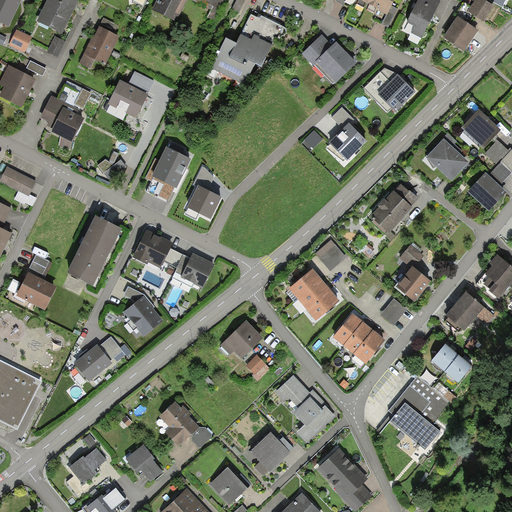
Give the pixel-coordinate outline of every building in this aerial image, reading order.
[(0,0),(0,23),(9,27),(21,0),(0,0)] [(79,0),(78,0),(46,0),(36,22),(62,34),(79,0)] [(185,0),(157,0),(153,11),(176,21),(185,0)] [(207,0),(206,3),(220,10),(225,0),(207,0)] [(394,0),(337,0),(336,3),(344,6),(346,0),(356,0),(387,15),(383,23),(389,27),(397,9),(391,6),(394,0)] [(420,0),(418,4),(416,3),(406,23),(414,27),(411,33),(422,38),(440,1),(439,0),(437,0),(420,0)] [(494,7),(483,0),(474,0),(468,11),(484,22),(494,7)] [(213,8),(209,18),(216,20),(219,10),(213,8)] [(237,43),(226,37),(211,68),(246,85),(256,64),(263,67),(283,26),(259,14),(257,18),(251,15),(237,43)] [(479,31),(458,16),(443,38),(464,53),(479,31)] [(104,19),(102,25),(112,30),(115,24),(104,19)] [(100,27),(95,38),(93,38),(80,64),(92,69),(96,61),(106,65),(120,37),(100,27)] [(32,37),(16,30),(9,44),(25,52),(32,37)] [(332,44),(321,33),(301,53),(333,85),(356,63),(335,41),(332,44)] [(66,41),(55,37),(48,54),(59,58),(66,41)] [(46,69),(31,61),(27,68),(43,76),(46,69)] [(36,80),(9,66),(0,84),(0,85),(4,87),(0,95),(0,98),(22,109),(36,80)] [(415,92),(397,74),(377,94),(395,112),(415,92)] [(150,94),(120,80),(109,105),(139,118),(150,94)] [(57,100),(52,97),(41,118),(49,122),(47,125),(53,128),(51,133),(62,138),(60,147),(71,149),(72,143),(84,119),(76,115),(79,110),(80,107),(83,109),(92,93),(67,81),(57,100)] [(500,131),(478,110),(461,128),(483,149),(500,131)] [(366,140),(349,123),(329,143),(347,160),(366,140)] [(307,139),(312,149),(323,142),(318,133),(307,139)] [(457,142),(448,134),(426,157),(451,181),(469,163),(452,147),(457,142)] [(509,151),(497,141),(485,154),(497,165),(509,151)] [(190,160),(166,149),(160,161),(156,159),(146,179),(153,182),(149,190),(168,200),(174,187),(176,188),(182,176),(190,160)] [(511,150),(491,174),(502,184),(511,173),(511,172),(511,150)] [(106,160),(98,166),(110,181),(127,167),(121,160),(114,165),(106,160)] [(36,182),(7,167),(0,182),(30,196),(36,182)] [(194,185),(199,187),(188,209),(211,220),(222,197),(213,193),(215,190),(211,185),(214,178),(206,168),(203,167),(194,185)] [(507,193),(486,174),(469,192),(490,212),(507,193)] [(401,182),(368,218),(387,235),(401,219),(411,208),(409,206),(418,197),(401,182)] [(0,257),(12,234),(3,230),(13,210),(0,202),(0,257)] [(122,229),(97,216),(84,242),(68,273),(93,285),(122,229)] [(158,237),(145,231),(133,258),(147,264),(148,263),(161,269),(164,261),(178,268),(184,256),(170,249),(173,244),(158,237)] [(332,240),(315,253),(330,272),(347,259),(332,240)] [(424,257),(411,246),(400,258),(411,268),(412,266),(414,268),(424,257)] [(208,261),(193,253),(190,259),(184,256),(178,268),(173,278),(191,287),(193,283),(203,287),(214,264),(208,261)] [(50,261),(36,255),(30,268),(43,275),(50,261)] [(493,266),(477,285),(496,301),(498,299),(499,300),(511,284),(511,267),(498,255),(491,264),(493,266)] [(414,268),(412,266),(411,268),(396,287),(415,302),(428,286),(431,282),(414,268)] [(313,269),(289,289),(316,322),(340,301),(313,269)] [(43,280),(28,273),(17,297),(46,311),(57,287),(43,280)] [(14,280),(9,291),(16,294),(21,284),(14,280)] [(136,304),(124,313),(131,321),(128,323),(134,331),(137,329),(144,338),(163,321),(156,312),(153,309),(155,307),(144,295),(129,287),(124,296),(132,299),(136,304)] [(495,315),(467,291),(445,317),(463,333),(478,316),(487,325),(495,315)] [(406,310),(395,300),(382,316),(394,325),(406,310)] [(362,320),(353,313),(333,337),(366,364),(386,340),(376,331),(365,322),(362,320)] [(62,337),(17,314),(0,346),(0,355),(20,366),(23,359),(44,370),(62,337)] [(246,321),(221,345),(230,355),(235,351),(242,358),(263,338),(246,321)] [(98,345),(75,364),(89,382),(113,364),(110,360),(122,351),(111,338),(100,347),(98,345)] [(452,350),(445,345),(432,362),(459,384),(473,367),(465,361),(452,350)] [(257,355),(246,365),(254,374),(253,375),(258,381),(271,369),(257,355)] [(0,362),(0,419),(17,428),(40,382),(0,362)] [(305,425),(298,432),(308,442),(335,417),(327,408),(330,406),(313,389),(310,392),(294,375),(284,384),(282,382),(268,396),(278,408),(284,402),(305,425)] [(433,389),(417,376),(389,411),(395,415),(389,422),(426,450),(441,431),(435,426),(456,398),(438,383),(433,389)] [(176,402),(160,417),(169,427),(165,431),(180,447),(192,436),(192,440),(198,447),(201,448),(212,437),(212,434),(206,428),(200,428),(189,417),(192,415),(184,406),(182,408),(176,402)] [(271,433),(251,453),(270,472),(290,453),(271,433)] [(90,435),(84,440),(91,449),(98,444),(90,435)] [(144,445),(126,460),(138,474),(142,470),(151,482),(162,472),(154,461),(155,459),(144,445)] [(84,457),(70,468),(83,486),(98,475),(94,470),(97,467),(106,460),(97,448),(85,458),(84,457)] [(339,450),(318,470),(336,488),(334,490),(355,511),(357,511),(374,496),(362,484),(367,479),(339,450)] [(228,468),(209,484),(229,506),(248,489),(228,468)] [(91,502),(84,508),(87,511),(115,511),(114,509),(125,500),(116,488),(104,498),(102,496),(92,504),(91,502)] [(207,511),(187,490),(163,511),(207,511)] [(319,511),(302,494),(283,511),(319,511)]
